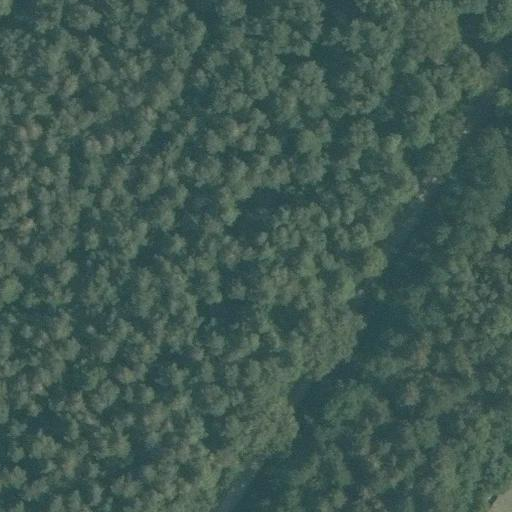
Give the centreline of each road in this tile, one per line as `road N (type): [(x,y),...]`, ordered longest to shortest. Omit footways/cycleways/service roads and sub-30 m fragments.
road 1 (track): [(511,66),(223,511)]
road 2 (track): [(407,0),(510,70)]
